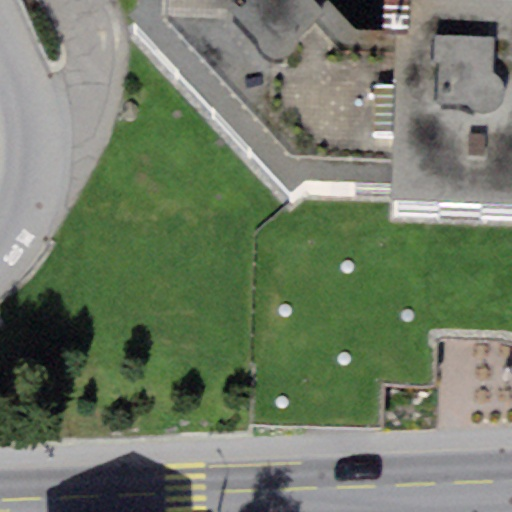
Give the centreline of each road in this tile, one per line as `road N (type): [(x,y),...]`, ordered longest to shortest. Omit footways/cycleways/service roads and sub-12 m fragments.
road 1 (secondary): [(511,480),(0,502)]
road 2 (residential): [(0,259),(34,190),(42,119),(0,25)]
